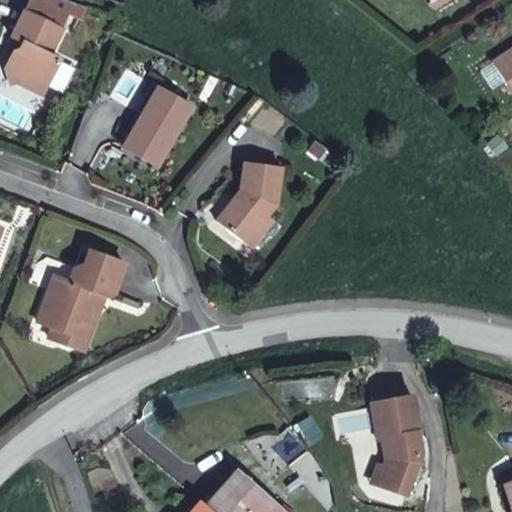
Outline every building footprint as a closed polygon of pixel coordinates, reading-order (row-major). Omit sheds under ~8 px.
[(57,0),(31,0),(25,14),(14,40),(18,42),(20,43),(26,45),(23,51),(17,53),(8,69),(12,79),(13,80),(45,95),(60,61),(52,57),(64,31),(72,14),(83,19),(85,10),(57,0)] [(511,51),(491,66),(511,97),(511,51)] [(138,113),(141,114),(146,117),(161,91),(153,86),(138,113)] [(146,117),(141,114),(122,148),(158,168),(177,134),(192,108),(161,91),(146,117)] [(231,204),(216,223),(247,247),(253,251),(260,250),(268,239),(274,238),(279,232),(278,226),(274,224),(268,219),(277,208),(281,170),(243,165),(240,193),(237,196),(241,199),(237,205),(231,204)] [(61,334),(57,344),(84,354),(88,344),(101,309),(94,306),(98,295),(108,299),(115,294),(117,286),(118,285),(125,267),(93,255),(88,267),(81,272),(74,269),(69,282),(48,291),(36,324),(50,330),(61,334)] [(46,340),(57,344),(61,334),(50,330),(46,340)] [(387,441),(387,445),(388,464),(386,464),(378,490),(411,501),(425,456),(421,448),(419,448),(418,440),(425,440),(419,400),(380,405),(384,441),(387,441)] [(272,511),(230,474),(200,509),(202,511),(272,511)]
